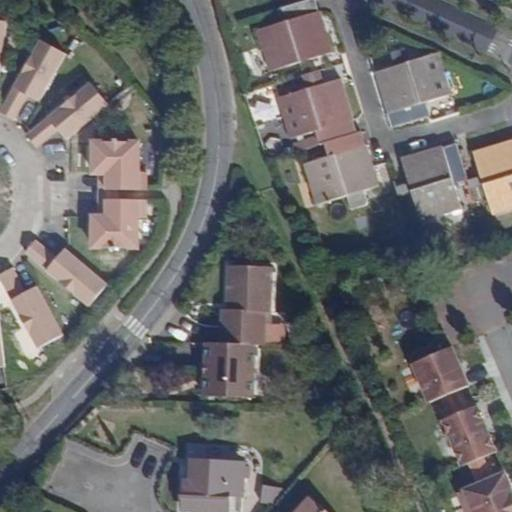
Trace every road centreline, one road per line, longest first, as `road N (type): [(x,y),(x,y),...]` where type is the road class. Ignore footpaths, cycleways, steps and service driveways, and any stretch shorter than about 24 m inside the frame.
road 1 (residential): [(186,0),(212,124),(209,191),(198,227),(130,333),(0,474)]
road 2 (residential): [(511,110),(385,145),(343,0)]
road 3 (residential): [(0,136),(25,188),(22,215),(0,249)]
